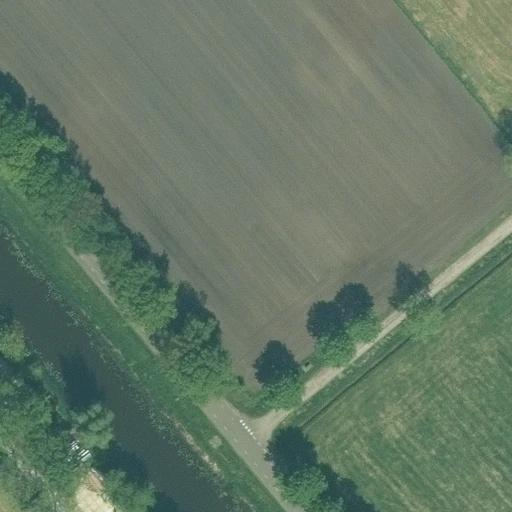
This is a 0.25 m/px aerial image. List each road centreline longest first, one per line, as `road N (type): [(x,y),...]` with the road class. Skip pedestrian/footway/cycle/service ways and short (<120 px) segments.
road 1 (tertiary): [(300,511),(0,156)]
road 2 (track): [(240,443),(511,222)]
